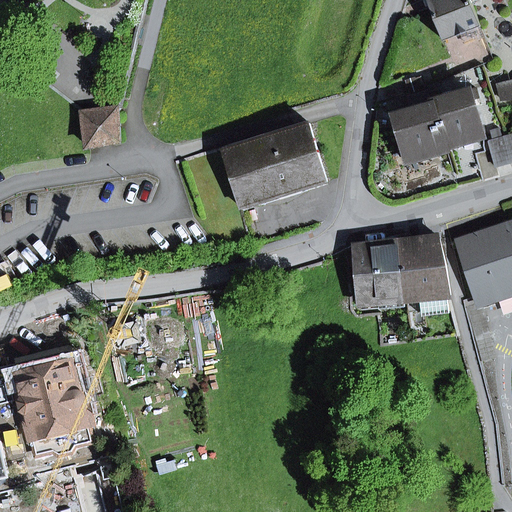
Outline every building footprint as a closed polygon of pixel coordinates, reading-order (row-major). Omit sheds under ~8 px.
[(427,0),(442,36),(479,21),(470,0),(427,0)] [(444,41),(481,26),(479,21),(442,36),(444,41)] [(479,98),(476,89),(432,102),(446,148),(473,140),(470,129),(481,126),(474,100),(479,98)] [(417,147),(420,159),(447,151),(446,148),(432,102),(430,92),(409,98),(413,110),(395,116),(405,151),(417,147)] [(83,113),(89,148),(122,142),(119,108),(83,113)] [(224,150),(242,208),(328,182),(310,124),(224,150)] [(473,140),(485,137),(481,126),(470,129),(473,140)] [(489,142),(496,167),(511,164),(504,138),(489,142)] [(408,162),(420,159),(417,147),(405,151),(408,162)] [(242,208),(243,211),(329,185),(328,182),(242,208)] [(494,291),(511,285),(511,223),(481,234),(456,241),(477,304),(482,302),(496,298),(494,291)] [(406,300),(420,299),(448,296),(451,296),(447,267),(440,238),(401,243),(406,300)] [(374,246),(379,302),(406,300),(401,243),(374,246)] [(356,248),(361,304),(379,302),(374,246),(356,248)] [(511,285),(494,291),(496,298),(498,301),(511,296),(511,285)] [(450,313),(448,296),(420,299),(422,316),(450,313)] [(477,304),(467,307),(475,337),(490,333),(482,302),(477,304)] [(475,337),(482,361),(496,358),(490,333),(475,337)] [(32,374),(61,366),(51,360),(38,364),(32,374)] [(89,425),(95,424),(79,362),(71,364),(76,383),(74,386),(76,393),(81,393),(85,396),(86,401),(84,405),(89,425)] [(75,429),(89,425),(84,405),(86,401),(85,396),(81,393),(76,393),(74,386),(76,383),(71,364),(61,366),(32,374),(18,377),(24,398),(21,403),(23,412),(28,415),(33,434),(52,429),(58,433),(60,442),(65,444),(74,442),(77,437),(75,429)] [(36,448),(60,442),(58,433),(52,429),(33,434),(36,448)]
